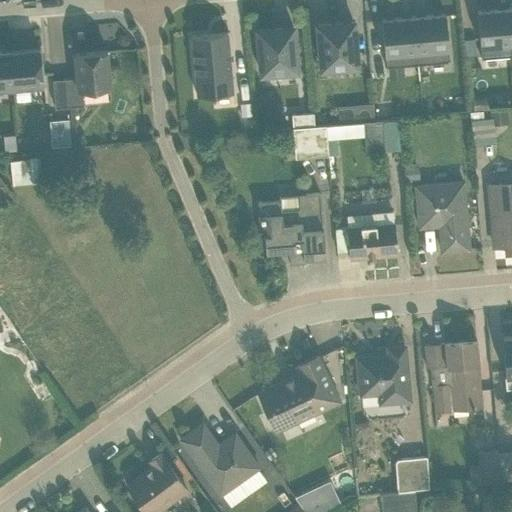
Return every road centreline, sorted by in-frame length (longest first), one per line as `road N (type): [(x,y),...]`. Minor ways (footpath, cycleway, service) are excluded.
road 1 (residential): [(249,336),(163,135),(150,0)]
road 2 (residential): [(249,336),(0,511)]
road 3 (residential): [(511,293),(301,313),(249,336)]
road 4 (residential): [(0,11),(135,0)]
